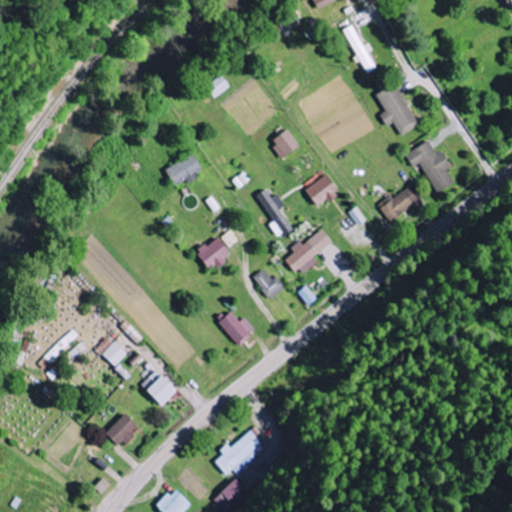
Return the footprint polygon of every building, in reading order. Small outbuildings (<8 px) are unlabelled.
[(367,45),(357,24),(347,29),(369,73),(381,67),(370,44),(367,45)] [(210,85),(218,97),(234,86),(225,74),(210,85)] [(405,136),(423,125),(397,84),(379,95),(389,111),(384,115),(391,126),(396,122),(405,136)] [(274,145),(287,160),(305,145),(292,130),(274,145)] [(422,164),(443,194),(459,182),(451,170),(457,166),(446,150),(441,153),(432,140),(410,156),(418,167),(422,164)] [(200,172),(206,168),(197,152),(168,169),(178,186),(191,179),(193,183),(203,177),(200,172)] [(344,194),(333,174),(310,188),(321,208),(344,194)] [(429,198),(418,182),(383,205),(394,221),(429,198)] [(259,195),(276,222),(273,224),(282,238),(297,229),(284,209),(289,205),(282,194),(275,198),(270,189),(259,195)] [(307,244),(303,240),(295,247),(299,252),(291,259),(305,276),(322,262),(318,257),(337,242),(326,229),(307,244)] [(214,270),(238,257),(232,247),(241,242),(235,231),(202,249),(214,270)] [(275,300),(290,287),(280,276),(277,279),(267,268),(256,278),(275,300)] [(223,323),(242,345),(259,329),(249,317),(245,321),(236,311),(223,323)] [(80,334),(73,328),(39,364),(46,370),(80,334)] [(102,355),(115,343),(110,338),(97,349),(102,355)] [(118,366),(130,354),(118,342),(106,354),(118,366)] [(166,405),(182,390),(162,369),(146,383),(166,405)] [(144,428),(131,413),(110,433),(124,447),(144,428)] [(235,447),(232,444),(224,451),(227,455),(219,461),(231,475),(236,470),(241,476),(272,449),(261,438),(266,434),(259,426),(235,447)] [(228,511),(229,511),(251,492),(239,479),(217,500),(228,511)] [(175,497),(172,493),(160,504),(167,511),(188,511),(196,505),(182,490),(175,497)]
